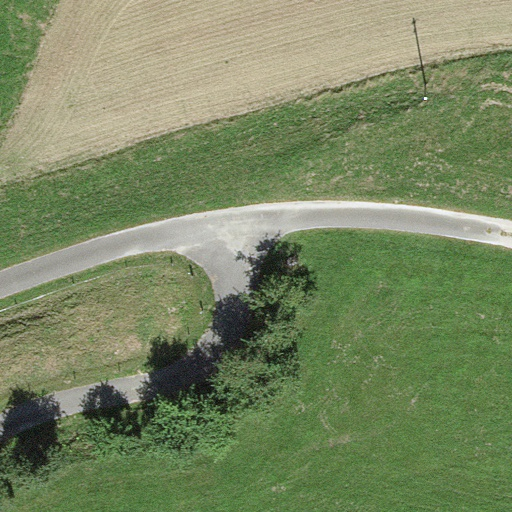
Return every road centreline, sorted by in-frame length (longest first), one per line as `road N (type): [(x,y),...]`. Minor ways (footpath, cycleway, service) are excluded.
road 1 (track): [(511,233),(414,216),(231,220),(95,249),(0,285)]
road 2 (track): [(0,428),(48,405),(165,372),(198,349),(220,313),(231,220)]
